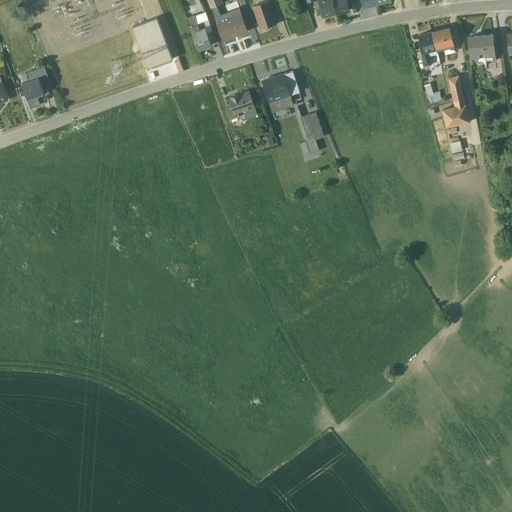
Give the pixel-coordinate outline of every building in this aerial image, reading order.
[(209,0),(223,38),(248,29),(240,5),(221,12),(217,2),(223,0),(209,0)] [(269,0),(261,0),(253,3),(261,26),(271,23),(271,24),(274,23),(274,22),(276,21),(269,0)] [(323,13),(337,10),(334,0),(313,0),(315,7),(319,6),(321,12),(323,12),(323,13)] [(334,0),(337,10),(350,7),(348,0),(334,0)] [(206,8),(195,12),(198,20),(203,18),(207,29),(213,27),(206,8)] [(195,12),(187,15),(199,46),(212,41),(207,29),(203,18),(198,20),(195,12)] [(149,65),(173,56),(158,15),(133,24),(149,65)] [(432,28),(437,47),(444,46),(445,51),(454,49),(454,46),(455,46),(454,43),(455,43),(450,23),(441,26),(432,28)] [(429,53),(438,51),(437,47),(432,28),(419,32),(421,40),(419,40),(425,63),(431,61),(429,53)] [(493,59),(497,59),(493,30),(467,33),(470,61),(472,60),(472,56),(492,53),(493,59)] [(31,105),(40,101),(38,94),(43,92),(43,90),(45,90),(41,78),(49,75),(45,63),(28,69),(30,77),(22,80),(28,96),(31,105)] [(283,71),(263,78),(270,100),(291,94),(292,93),(291,92),(300,89),(293,68),(284,71),(283,71)] [(0,72),(0,99),(8,96),(0,73),(0,72)] [(446,125),(470,119),(459,72),(447,75),(454,103),(442,107),(446,125)] [(430,80),(424,82),(430,100),(441,97),(440,91),(441,90),(440,88),(433,90),(430,80)] [(232,102),(226,105),(230,117),(239,113),(238,110),(244,108),(247,116),(258,112),(249,88),(229,95),(232,102)] [(293,102),(291,94),(270,100),(273,109),(293,102)] [(324,133),(316,109),(301,114),(309,139),(324,133)] [(452,150),(462,147),(460,138),(450,140),(452,150)]
